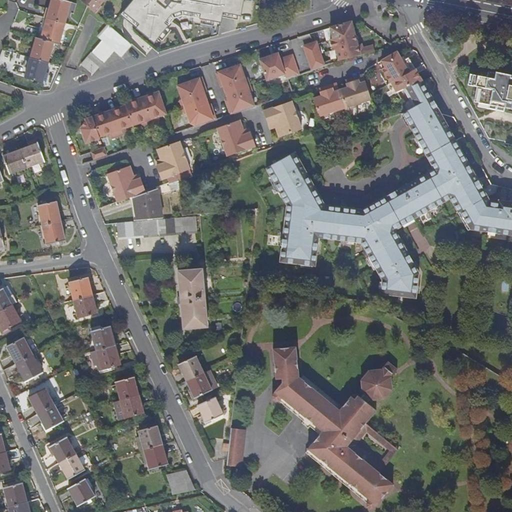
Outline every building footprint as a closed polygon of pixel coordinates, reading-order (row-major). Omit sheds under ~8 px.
[(64,23),(66,16),(70,2),(61,0),(50,0),(45,18),(64,23)] [(102,0),(82,0),(81,2),(87,7),(93,12),(99,5),(102,0)] [(132,0),(119,15),(122,18),(128,23),(134,28),(134,29),(157,46),(170,31),(166,28),(173,19),(183,15),(201,19),(220,23),(222,17),(237,20),(238,16),(240,16),(243,0),(132,0)] [(93,12),(96,14),(102,8),(99,5),(93,12)] [(64,23),(45,18),(39,39),(54,43),(58,45),(61,35),(64,23)] [(373,44),(363,47),(359,48),(357,45),(351,21),(329,28),(333,39),(330,40),(333,50),(336,49),(339,60),(354,56),(364,54),(371,53),(375,52),(373,44)] [(110,27),(99,39),(101,41),(102,42),(82,66),(90,73),(93,76),(114,52),(121,57),(131,45),(128,42),(110,27)] [(37,39),(31,58),(48,63),(51,55),(54,43),(39,39),(37,39)] [(325,65),(316,42),(304,46),(313,70),(325,65)] [(398,93),(422,81),(408,57),(405,59),(403,56),(401,58),(397,52),(382,61),(384,68),(381,69),(383,77),(386,85),(388,85),(393,95),(398,93)] [(267,79),(285,73),(280,59),(277,53),(259,59),(266,78),(267,79)] [(280,59),(285,73),(287,79),(300,75),(292,54),(280,59)] [(44,77),(48,63),(31,58),(25,79),(42,84),(44,77)] [(226,95),(227,99),(229,105),(227,109),(229,114),(255,106),(250,93),(252,92),(250,85),(247,78),(245,79),(240,65),(215,73),(217,79),(221,80),(223,86),(226,95)] [(511,77),(511,78),(511,76),(510,76),(498,73),(498,74),(489,72),(487,78),(474,75),(472,85),(478,87),(474,102),(490,105),(489,109),(504,112),(505,108),(511,109),(511,77)] [(339,90),(344,109),(345,112),(354,107),(353,105),(369,99),(365,84),(362,74),(355,77),(349,79),(350,81),(346,83),(347,87),(339,90)] [(210,112),(207,106),(205,99),(203,93),(201,86),(203,83),(201,78),(177,86),(182,100),(179,100),(182,108),(184,114),(186,114),(190,124),(195,127),(200,125),(215,119),(213,113),(210,112)] [(430,209),(444,201),(443,199),(449,196),(452,197),(456,203),(453,204),(458,213),(461,212),(462,214),(470,229),(509,235),(511,235),(511,202),(498,200),(498,202),(489,201),(440,114),(435,104),(431,98),(422,81),(398,93),(408,111),(403,113),(406,119),(411,128),(431,164),(433,162),(436,168),(435,172),(430,175),(428,173),(397,191),(386,197),(362,210),(328,206),(327,208),(322,207),(313,190),(315,189),(294,153),(266,168),(287,205),(288,204),(291,210),(289,212),(287,226),(284,226),(280,262),(315,266),(319,237),(322,238),(323,236),(331,236),(331,239),(362,243),(382,280),(381,294),(415,297),(418,273),(399,237),(396,238),(392,231),(393,227),(400,223),(401,226),(402,225),(412,219),(415,217),(430,209)] [(344,109),(339,90),(336,83),(328,86),(323,88),(324,91),(320,92),(321,96),(312,99),(318,119),(329,116),(328,114),(344,109)] [(165,114),(158,92),(151,94),(140,98),(132,101),(124,104),(125,106),(115,109),(107,112),(98,115),(93,117),(87,119),(81,127),(86,144),(100,138),(106,136),(107,139),(111,141),(117,139),(124,136),(125,132),(124,129),(132,126),(140,124),(141,125),(144,127),(150,124),(157,122),(158,119),(158,118),(166,115),(165,114)] [(273,124),(275,128),(278,127),(282,137),(304,127),(292,100),(264,111),(271,125),(273,124)] [(250,133),(248,128),(245,129),(240,120),(218,128),(230,156),(258,146),(252,132),(250,133)] [(168,177),(171,184),(180,181),(195,175),(180,141),(158,149),(161,159),(158,160),(160,165),(158,165),(164,179),(168,177)] [(19,151),(26,170),(44,163),(37,144),(28,148),(19,151)] [(95,161),(107,156),(104,149),(92,153),(95,161)] [(8,176),(26,170),(19,151),(12,154),(2,157),(8,176)] [(433,170),(428,173),(430,175),(435,172),(436,168),(433,162),(431,164),(434,169),(433,170)] [(135,197),(147,192),(141,178),(139,179),(137,174),(134,176),(130,166),(108,175),(118,203),(135,197)] [(172,193),(180,191),(180,181),(171,184),(172,193)] [(147,192),(135,197),(137,220),(161,218),(159,188),(147,192)] [(327,208),(328,206),(324,205),(315,189),(313,190),(322,207),(327,208)] [(450,199),(453,204),(456,203),(452,197),(449,196),(443,199),(444,201),(449,198),(450,199)] [(41,227),(60,222),(56,202),(36,207),(41,227)] [(196,218),(117,224),(118,239),(197,233),(196,218)] [(60,222),(41,227),(45,247),(65,242),(60,222)] [(396,238),(399,237),(394,229),(401,226),(400,223),(393,227),(392,231),(396,238)] [(207,324),(202,274),(195,274),(195,271),(186,272),(186,275),(179,276),(182,298),(179,298),(179,304),(182,304),(184,326),(191,325),(192,328),(200,328),(200,325),(207,324)] [(73,302),(92,297),(87,279),(68,284),(73,302)] [(0,313),(11,307),(16,305),(9,291),(6,292),(4,289),(0,291),(0,313)] [(92,297),(73,302),(77,320),(96,316),(92,297)] [(11,307),(0,313),(0,327),(3,332),(19,324),(11,307)] [(96,352),(115,347),(109,327),(90,333),(96,352)] [(15,366),(32,357),(23,339),(6,348),(15,366)] [(115,347),(96,352),(102,371),(121,366),(115,347)] [(320,435),(308,449),(369,499),(367,503),(367,506),(370,509),(373,508),(393,485),(379,473),(347,446),(366,423),(376,411),(367,403),(370,399),(372,400),(384,399),(392,390),(391,377),(397,370),(388,362),(381,369),(369,370),(361,380),(362,392),(364,394),(361,398),(356,394),(353,395),(342,407),(340,411),(300,379),(299,377),(296,347),(273,349),(276,379),(282,379),(282,383),(272,396),(272,399),(276,401),(279,401),(282,398),(323,431),(320,435)] [(178,365),(187,382),(204,374),(196,356),(178,365)] [(32,357),(15,366),(25,384),(41,375),(32,357)] [(204,374),(187,382),(195,399),(218,388),(210,371),(204,374)] [(340,411),(342,407),(303,375),(300,379),(340,411)] [(120,401),(138,396),(133,378),(115,383),(120,401)] [(37,416),(54,407),(44,390),(28,399),(37,416)] [(138,396),(120,401),(125,420),(143,415),(138,396)] [(216,397),(198,406),(206,424),(224,415),(216,397)] [(310,426),(320,435),(323,431),(282,398),(279,401),(303,421),(302,423),(308,428),(310,426)] [(54,407),(37,416),(46,432),(62,423),(54,407)] [(379,473),(383,469),(398,450),(366,423),(347,446),(379,473)] [(143,452),(162,446),(156,427),(137,432),(143,452)] [(227,460),(226,465),(227,465),(237,467),(242,467),(246,430),(245,430),(231,428),(227,460)] [(58,464),(74,455),(65,438),(48,447),(58,464)] [(162,446),(143,452),(149,471),(167,466),(162,446)] [(306,453),(367,503),(369,499),(308,449),(306,453)] [(5,453),(0,454),(0,474),(10,472),(5,453)] [(74,455),(58,464),(67,481),(84,471),(74,455)] [(172,496),(194,492),(186,473),(166,477),(172,496)] [(94,498),(84,480),(66,489),(77,508),(94,498)] [(8,508),(27,503),(22,484),(3,490),(8,508)] [(29,511),(27,503),(8,508),(8,511),(29,511)]
